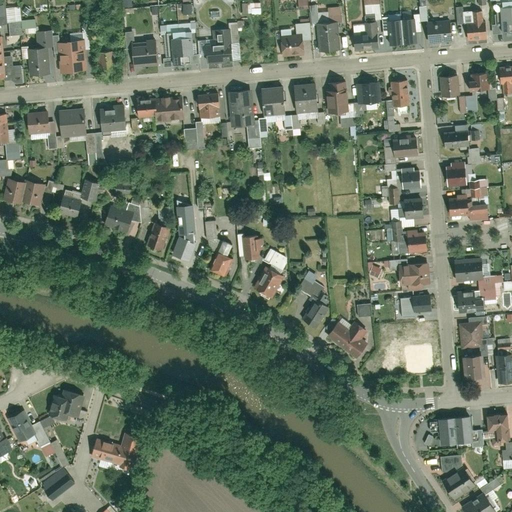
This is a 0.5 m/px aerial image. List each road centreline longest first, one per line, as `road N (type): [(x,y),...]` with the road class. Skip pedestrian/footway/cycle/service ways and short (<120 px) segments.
road 1 (tertiary): [(401,409),(248,314),(166,277),(0,229)]
road 2 (residential): [(424,59),(0,98)]
road 3 (residential): [(424,59),(438,232)]
road 4 (residential): [(438,232),(452,400)]
